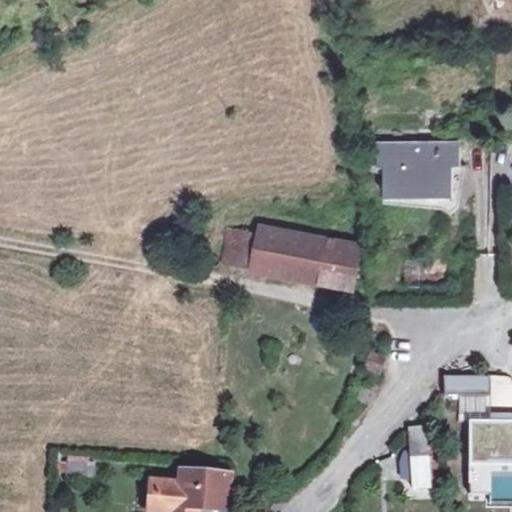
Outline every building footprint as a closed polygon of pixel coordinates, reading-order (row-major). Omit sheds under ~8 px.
[(499,23),(511,23),(511,2),(501,2),(499,23)] [(457,168),(463,168),(462,149),(421,149),(421,145),(379,146),(380,167),(388,167),(388,194),(456,193),(457,168)] [(221,261),(256,268),(264,225),(228,218),(221,261)] [(264,225),(256,268),(355,288),(357,279),(363,243),(283,228),(264,225)] [(383,360),(374,358),(370,371),(379,374),(383,360)] [(511,424),(472,425),(468,469),(511,469),(511,424)] [(427,427),(411,428),(414,481),(431,480),(427,427)] [(225,507),(227,475),(185,472),(184,483),(183,486),(180,485),(180,483),(155,481),(153,506),(182,508),(181,511),(199,511),(200,505),(225,507)] [(145,505),(153,506),(155,481),(147,480),(145,505)]
